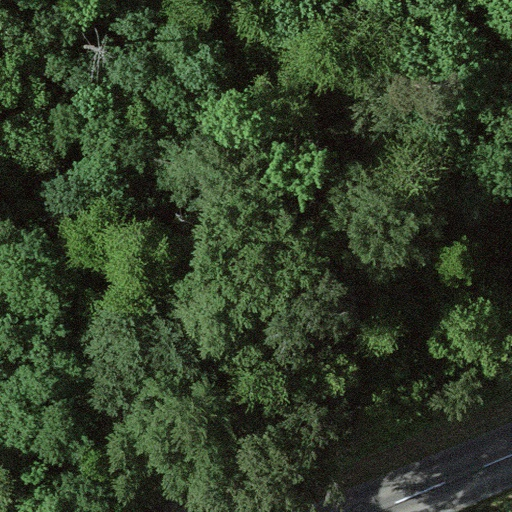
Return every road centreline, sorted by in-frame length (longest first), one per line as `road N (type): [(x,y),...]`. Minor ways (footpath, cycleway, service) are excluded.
road 1 (track): [(65,511),(0,325)]
road 2 (secondary): [(511,454),(373,511)]
